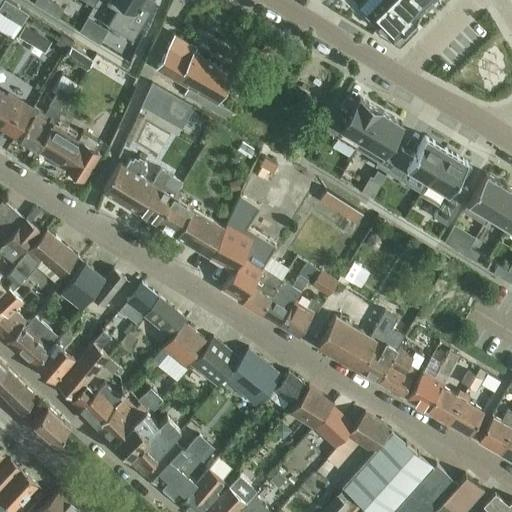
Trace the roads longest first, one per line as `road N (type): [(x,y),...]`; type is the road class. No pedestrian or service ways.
road 1 (residential): [(511,478),(0,165)]
road 2 (residential): [(181,511),(0,345)]
road 3 (residential): [(400,77),(272,0)]
road 4 (unclassified): [(104,511),(0,408)]
road 5 (residential): [(504,137),(400,77)]
